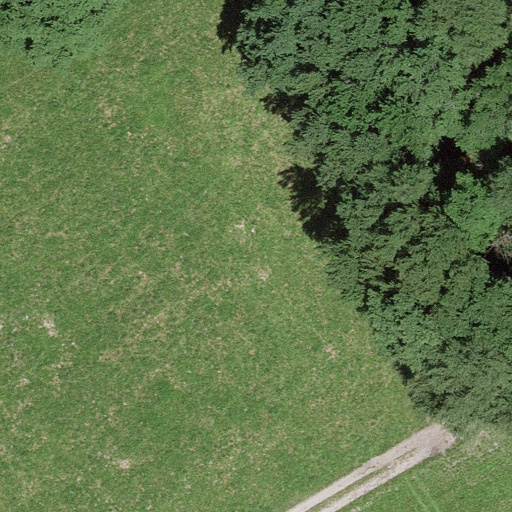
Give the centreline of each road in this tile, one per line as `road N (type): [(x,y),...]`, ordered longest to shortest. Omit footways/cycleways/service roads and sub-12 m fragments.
road 1 (track): [(511,345),(331,0)]
road 2 (track): [(316,511),(511,390)]
